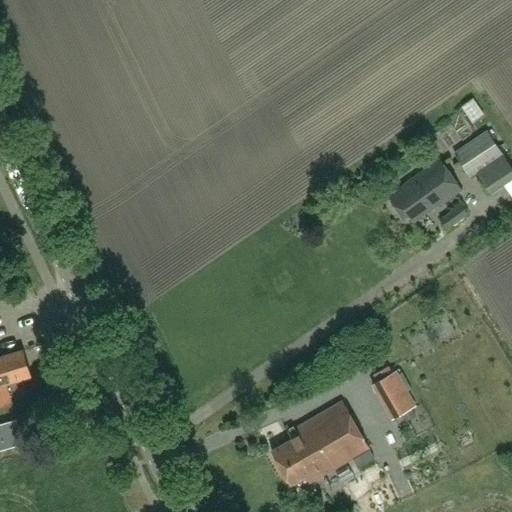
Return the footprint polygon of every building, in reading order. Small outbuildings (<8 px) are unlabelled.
[(511,170),(486,131),(453,153),(470,178),(476,174),(489,193),(511,177),(511,170)] [(402,186),(388,196),(404,218),(407,215),(412,222),(437,204),(438,205),(461,188),(439,158),(401,185),(402,186)] [(448,230),(468,214),(461,204),(440,220),(448,230)] [(22,350),(0,356),(0,403),(10,400),(4,383),(30,375),(22,350)] [(392,410),(415,398),(395,363),(373,375),(392,410)] [(369,448),(341,401),(286,433),(290,439),(272,450),(291,484),(305,476),(309,483),(369,448)] [(0,449),(23,442),(17,420),(0,424),(0,449)]
